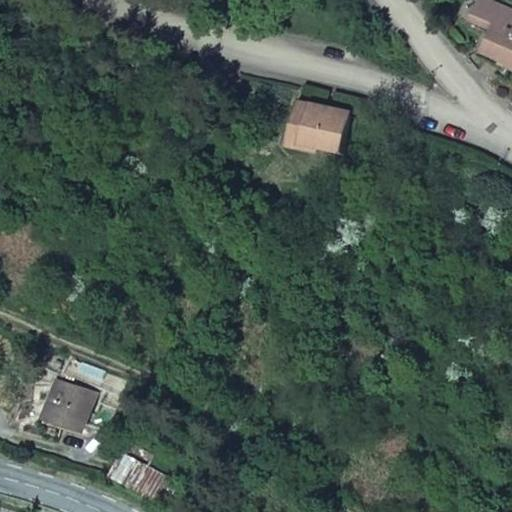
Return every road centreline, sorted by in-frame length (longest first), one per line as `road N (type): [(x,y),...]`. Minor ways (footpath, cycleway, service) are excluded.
road 1 (residential): [(497,131),(107,0)]
road 2 (residential): [(417,14),(497,131)]
